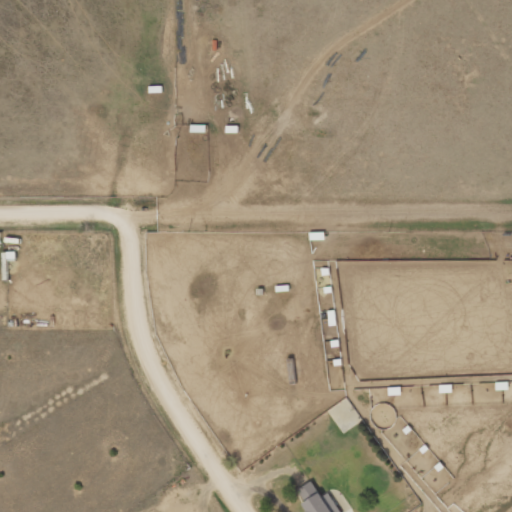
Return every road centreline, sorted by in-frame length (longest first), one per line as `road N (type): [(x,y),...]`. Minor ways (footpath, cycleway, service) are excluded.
road 1 (residential): [(0,210),(463,211)]
road 2 (residential): [(250,511),(153,358),(137,299),(131,211)]
